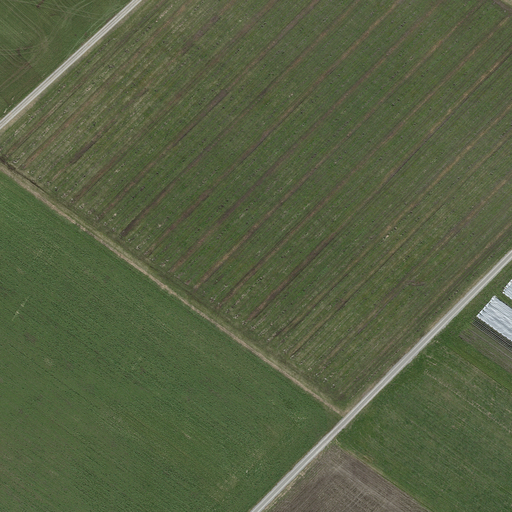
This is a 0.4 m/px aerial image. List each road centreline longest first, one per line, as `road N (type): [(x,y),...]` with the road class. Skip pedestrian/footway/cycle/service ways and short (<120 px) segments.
road 1 (track): [(511,252),(255,511)]
road 2 (track): [(0,125),(137,0)]
